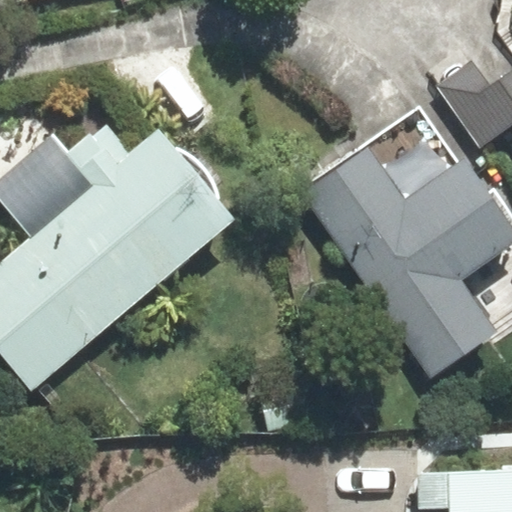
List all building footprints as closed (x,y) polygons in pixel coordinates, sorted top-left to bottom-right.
[(468,73),(441,92),(480,146),(511,123),(511,47),(511,48),(511,49),(511,77),(485,97),(468,73)] [(222,229),(151,146),(0,275),(0,354),(31,391),(222,229)] [(361,160),(303,200),(426,376),(483,337),(447,286),(504,246),(454,174),(398,213),(361,160)] [(281,295),(240,312),(257,351),(297,333),(281,295)] [(511,511),(511,477),(445,480),(446,511),(511,511)]
